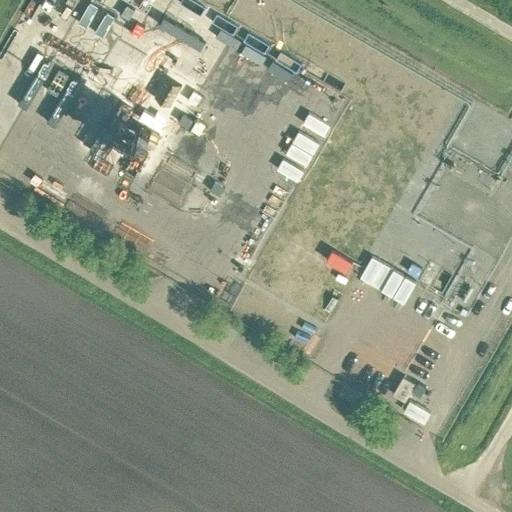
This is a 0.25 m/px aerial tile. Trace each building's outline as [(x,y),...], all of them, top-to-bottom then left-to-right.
[(55,31),(54,57),(63,61),(62,61),(119,90),(124,90),(129,79),(147,88),(138,71),(142,62),(143,49),(153,50),(154,31),(146,46),(139,51),(139,41),(106,24),(113,9),(108,0),(104,0),(95,18),(95,0),(139,0),(148,4),(171,5),(160,0),(86,0),(86,6),(58,21),(68,38),(55,31)] [(249,64),(245,72),(262,80),(266,72),(249,64)] [(392,394),(404,401),(415,382),(403,375),(392,394)] [(353,400),(358,391),(344,383),(339,392),(353,400)] [(378,413),(387,396),(374,388),(364,404),(378,413)]
